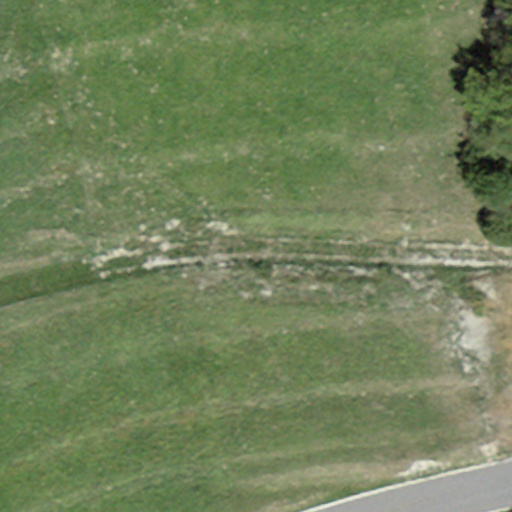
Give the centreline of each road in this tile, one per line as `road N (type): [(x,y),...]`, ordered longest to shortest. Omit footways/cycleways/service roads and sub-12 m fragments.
road 1 (track): [(511,264),(261,250),(63,275),(0,294)]
road 2 (unclassified): [(511,484),(392,511)]
